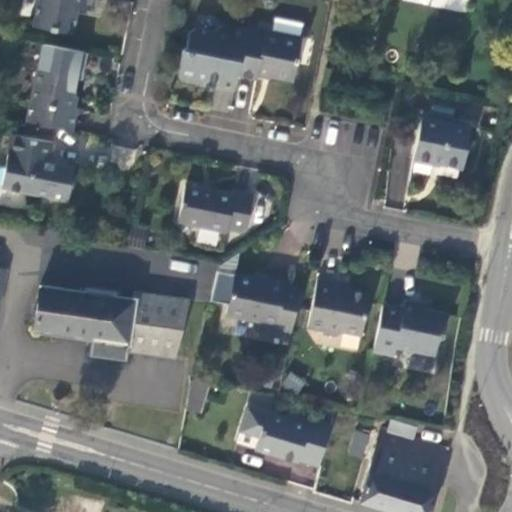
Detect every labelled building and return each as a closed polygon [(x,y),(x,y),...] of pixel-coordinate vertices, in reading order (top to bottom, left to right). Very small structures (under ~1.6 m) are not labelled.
[(38,0),(34,23),(72,31),(77,6),(90,8),(92,2),(92,0),(38,0)] [(217,83),(235,86),(237,73),(246,30),(219,25),(212,30),(193,27),(188,31),(185,44),(180,48),(176,71),(180,77),(191,79),(196,75),(207,77),(217,79),(217,83)] [(300,36),(247,25),(246,30),(237,73),(256,77),(257,71),(272,74),(291,78),(300,36)] [(71,109),(77,76),(82,77),(87,51),(44,42),(28,120),(71,129),(75,109),(71,109)] [(469,126),(421,116),(412,158),(433,162),(434,160),(443,162),(461,166),(469,126)] [(2,184),(67,198),(74,164),(64,162),(50,159),(53,141),(10,132),(7,150),(8,153),(2,184)] [(246,228),(253,194),(235,190),(234,193),(223,190),(216,189),(215,192),(185,185),(178,221),(226,231),(227,227),(242,230),(246,228)] [(284,285),(285,280),(275,278),(269,277),(268,280),(235,273),(226,312),(260,319),(258,329),(274,332),(289,335),(299,288),(284,285)] [(317,276),(307,325),(321,328),(322,331),(335,335),(342,330),(359,334),(368,292),(348,288),(335,286),(337,281),(317,276)] [(134,296),(40,285),(37,308),(35,308),(33,325),(35,325),(34,331),(55,334),(91,338),(90,345),(98,354),(125,357),(126,350),(182,357),(189,298),(134,291),(134,296)] [(403,307),(381,302),(372,350),(393,354),(395,344),(434,352),(437,337),(441,335),(445,312),(421,307),(422,302),(414,301),(405,299),(403,307)] [(433,372),(435,358),(412,354),(410,369),(433,372)] [(275,383),(275,357),(236,356),(236,382),(275,383)] [(199,410),(204,381),(190,378),(186,408),(199,410)] [(318,465),(328,423),(308,417),(308,419),(290,413),(289,418),(247,406),(240,430),(258,436),(254,448),(278,455),(297,460),(297,459),(318,465)] [(359,500),(395,510),(414,438),(380,427),(359,500)] [(355,432),(348,453),(361,457),(368,436),(355,432)] [(401,511),(429,511),(447,448),(414,438),(395,510),(401,511)]
